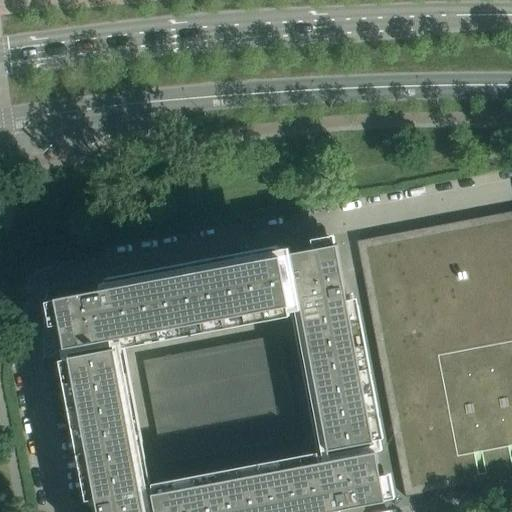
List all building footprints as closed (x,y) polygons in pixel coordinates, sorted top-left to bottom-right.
[(511,211),(356,241),(405,497),(511,477),(511,211)] [(337,245),(291,253),(328,450),(374,442),(337,245)] [(281,255),(57,298),(67,347),(291,305),(281,255)] [(145,511),(115,348),(69,357),(97,511),(145,511)] [(262,473),(152,494),(155,511),(328,511),(385,501),(376,451),(301,466),(262,473)]
